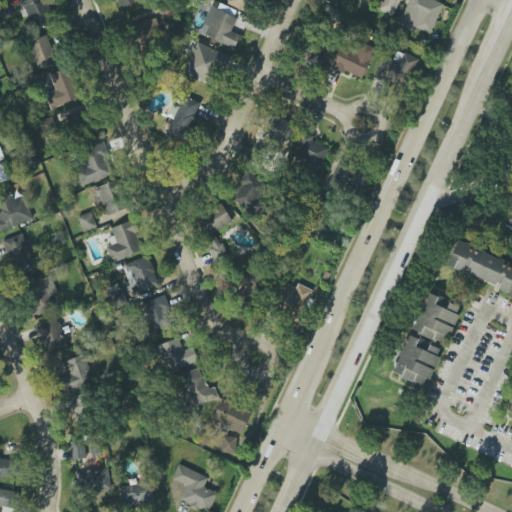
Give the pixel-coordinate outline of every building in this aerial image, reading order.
[(53,22),(44,0),(25,0),(21,2),(32,30),(53,22)] [(141,2),(140,0),(116,0),(118,8),(141,2)] [(229,0),(228,4),(247,11),(251,0),(229,0)] [(382,0),(378,10),(393,17),(400,0),(382,0)] [(431,34),(443,4),(433,0),(408,0),(398,27),(415,33),(417,28),(431,34)] [(234,49),(240,35),(231,31),(237,18),(211,6),(199,32),(234,49)] [(131,25),(136,47),(163,41),(158,18),(131,25)] [(57,62),(47,35),(28,42),(39,69),(57,62)] [(363,79),(374,50),(344,39),(333,68),(363,79)] [(183,72),(208,83),(216,65),(225,69),(230,57),(196,42),(183,72)] [(331,50),(318,42),(308,58),(321,66),(331,50)] [(405,88),(417,58),(397,50),(393,61),(383,57),(375,77),(405,88)] [(50,109),(81,97),(69,68),(50,75),(56,91),(45,95),(50,109)] [(200,102),(180,96),(167,137),(187,143),(200,102)] [(60,124),(56,125),(54,117),(40,121),(45,138),(63,132),(60,124)] [(292,121),(262,118),(260,140),(289,143),(292,121)] [(313,141),(314,137),(300,131),(289,156),(319,170),(329,148),(313,141)] [(86,166),(75,170),(82,187),(115,173),(102,142),(80,151),(86,166)] [(0,182),(11,179),(0,145),(0,182)] [(367,177),(340,161),(330,179),(357,194),(367,177)] [(231,201),(259,217),(266,205),(257,200),(267,183),(247,172),(231,201)] [(102,217),(127,208),(117,179),(91,189),(102,217)] [(0,231),(33,220),(24,195),(14,199),(11,191),(0,195),(0,211),(3,219),(0,219),(0,231)] [(232,221),(220,203),(193,220),(220,262),(228,256),(214,233),(232,221)] [(511,206),(509,205),(499,229),(511,234),(511,206)] [(96,226),(90,212),(77,217),(83,231),(96,226)] [(144,249),(131,220),(111,229),(114,236),(108,238),(111,246),(106,248),(113,263),(144,249)] [(2,242),(18,275),(38,265),(21,233),(2,242)] [(511,262),(457,241),(447,266),(499,287),(498,290),(511,295),(511,262)] [(124,266),(136,295),(160,284),(147,255),(124,266)] [(233,292),(254,304),(268,278),(247,266),(233,292)] [(60,306),(53,275),(25,282),(32,313),(60,306)] [(311,289),(297,284),(296,287),(285,284),(277,310),(301,318),(311,289)] [(393,373),(426,387),(451,325),(453,326),(461,306),(426,292),(393,373)] [(175,326),(164,296),(141,304),(152,335),(175,326)] [(67,346),(56,317),(36,325),(47,354),(67,346)] [(157,346),(167,373),(198,361),(193,347),(183,351),(178,338),(157,346)] [(58,379),(61,390),(94,381),(86,354),(65,360),(69,376),(58,379)] [(208,390),(199,368),(180,375),(187,391),(179,394),(186,411),(218,397),(214,387),(208,390)] [(79,424),(103,415),(93,389),(70,398),(79,424)] [(252,412),(222,398),(212,421),(242,434),(252,412)] [(221,453),(236,454),(237,437),(222,436),(221,453)] [(69,442),(72,460),(86,458),(83,440),(69,442)] [(0,476),(15,477),(16,460),(0,459),(0,476)] [(208,477),(178,465),(172,479),(186,485),(179,501),(204,511),(209,511),(217,493),(204,487),(208,477)] [(110,491),(108,469),(76,472),(78,494),(110,491)] [(119,486),(122,507),(153,504),(151,483),(119,486)] [(0,506),(14,509),(18,492),(0,488),(0,506)]
